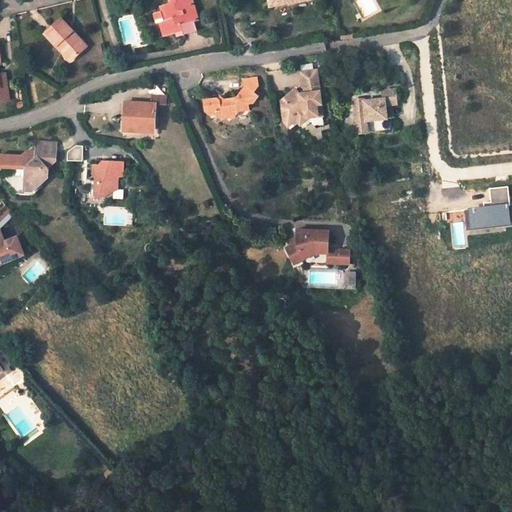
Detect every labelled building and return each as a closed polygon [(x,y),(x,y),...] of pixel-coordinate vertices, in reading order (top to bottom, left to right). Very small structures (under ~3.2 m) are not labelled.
[(159,39),(172,36),(179,34),(179,38),(192,35),(191,31),(197,30),(189,0),(170,0),(172,5),(157,8),(158,13),(160,23),(155,24),(159,39)] [(312,2),(311,0),(267,0),(269,10),(312,2)] [(155,40),(159,39),(155,24),(160,23),(158,13),(149,16),(155,40)] [(62,55),(68,50),(74,57),(85,48),(60,20),(44,35),(62,55)] [(74,57),(68,50),(62,55),(69,62),(74,57)] [(320,111),(315,79),(300,82),(302,96),(303,96),(304,102),(300,103),(296,98),(283,109),(285,127),(289,132),(297,126),(299,128),(301,130),(309,123),(316,112),(320,111)] [(219,100),(206,102),(208,113),(212,116),(218,115),(224,120),(236,119),(240,113),(250,111),(249,105),(255,104),(257,99),(253,95),(260,89),(257,82),(245,86),(248,92),(238,100),(222,102),(219,100)] [(153,100),(126,99),(125,128),(141,129),(141,122),(156,123),(157,101),(168,101),(168,93),(153,93),(153,100)] [(351,105),(354,132),(364,131),(363,126),(384,124),(382,110),(390,109),(394,109),(392,94),(383,95),(379,99),(380,104),(367,105),(367,107),(361,108),(361,104),(351,105)] [(384,124),(392,123),(390,109),(382,110),(384,124)] [(323,129),(320,111),(316,112),(309,123),(301,130),(303,133),(311,127),(314,130),(323,129)] [(297,126),(289,132),(291,134),(299,128),(297,126)] [(55,140),(34,139),(33,155),(34,156),(31,158),(24,150),(17,156),(0,154),(0,167),(19,169),(22,166),(28,173),(21,179),(29,189),(31,189),(44,178),(45,172),(43,170),(55,160),(55,140)] [(83,159),(83,144),(76,144),(68,150),(68,159),(83,159)] [(123,175),(124,159),(102,158),(102,162),(93,162),(93,173),(96,173),(95,195),(107,195),(108,188),(119,188),(120,175),(123,175)] [(21,179),(21,183),(22,188),(29,189),(21,179)] [(467,229),(511,224),(507,185),(489,187),(491,204),(465,207),(467,229)] [(0,227),(0,226),(14,215),(7,205),(0,211),(0,262),(23,254),(17,237),(5,241),(0,227)] [(326,256),(327,237),(294,235),(294,249),(284,256),(293,271),(314,258),(326,258),(326,256)] [(337,269),(347,269),(348,255),(338,255),(338,256),(337,269)] [(326,256),(326,258),(326,268),(337,269),(338,256),(326,256)] [(355,287),(356,271),(345,271),(344,287),(355,287)]
